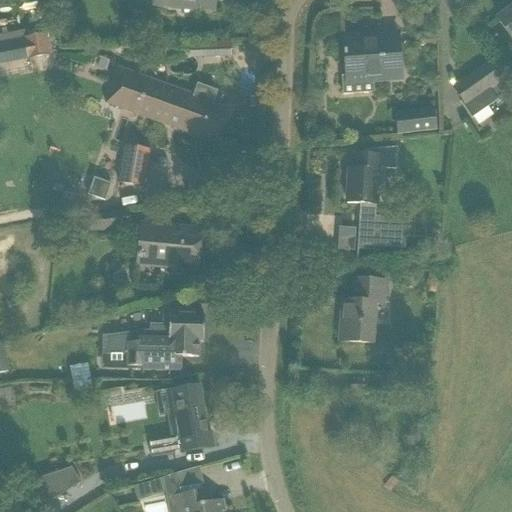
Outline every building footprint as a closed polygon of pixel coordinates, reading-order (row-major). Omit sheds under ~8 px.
[(144,0),(144,6),(193,10),(213,12),(214,0),(144,0)] [(511,8),(496,19),(511,41),(511,8)] [(342,37),(347,77),(343,78),(345,95),(375,91),(373,75),(402,72),(397,31),(342,37)] [(48,55),(44,35),(25,38),(26,44),(0,49),(0,63),(28,58),(29,59),(48,55)] [(436,35),(419,35),(419,46),(437,45),(436,35)] [(215,43),(216,56),(232,56),(231,43),(215,43)] [(193,98),(194,97),(175,90),(117,67),(104,103),(215,144),(227,111),(193,98)] [(469,119),(496,102),(488,90),(497,84),(487,67),(453,88),(460,100),(458,102),(469,119)] [(395,115),(397,136),(434,132),(432,111),(395,115)] [(120,171),(143,175),(148,150),(134,148),(132,160),(122,158),(120,171)] [(355,156),(354,171),(348,171),(346,204),(377,206),(378,189),(384,190),(384,173),(379,172),(379,168),(394,169),(396,149),(364,151),(364,156),(355,156)] [(92,179),(86,196),(103,202),(109,185),(92,179)] [(95,215),(97,232),(128,228),(126,211),(95,215)] [(137,265),(176,268),(196,270),(200,231),(141,225),(137,265)] [(378,235),(405,236),(405,227),(379,226),(378,235)] [(404,249),(405,237),(379,236),(378,247),(404,249)] [(405,275),(404,287),(415,288),(416,276),(405,275)] [(338,343),(358,344),(372,344),(375,305),(383,306),(385,283),(353,281),(352,303),(345,302),(344,320),(340,320),(338,343)] [(108,336),(108,355),(128,354),(127,367),(142,367),(142,371),(167,371),(168,356),(184,356),(198,356),(198,343),(199,343),(199,342),(198,342),(198,335),(202,335),(202,336),(203,336),(203,316),(202,316),(202,311),(185,311),(181,315),(168,315),(168,327),(149,326),(149,331),(108,336)] [(171,435),(148,439),(151,455),(174,451),(174,449),(180,448),(180,450),(213,444),(211,429),(206,429),(204,420),(206,419),(202,400),(203,400),(200,382),(192,384),(169,388),(176,425),(169,426),(171,435)] [(70,469),(54,474),(67,493),(80,484),(70,469)] [(174,490),(170,477),(132,487),(135,496),(158,489),(160,494),(174,490)] [(204,491),(173,497),(175,511),(224,511),(222,501),(206,504),(204,491)]
